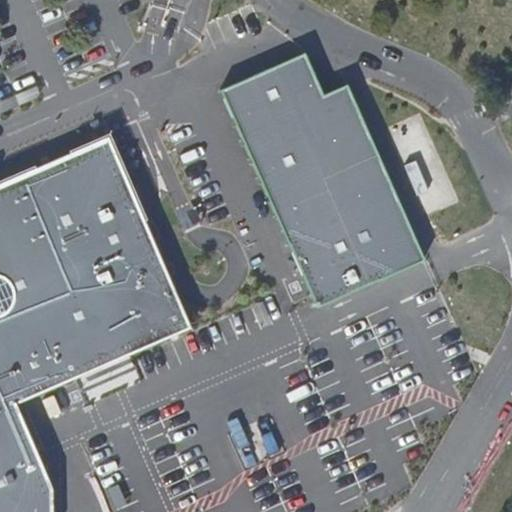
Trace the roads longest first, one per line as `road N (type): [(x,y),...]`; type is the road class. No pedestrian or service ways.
road 1 (unknown): [(305,325),(349,379),(396,491)]
road 2 (unknown): [(244,352),(327,511)]
road 3 (unknown): [(176,382),(239,511)]
road 4 (unknown): [(389,290),(511,216)]
road 5 (unknown): [(111,412),(63,436),(57,458),(74,511)]
road 6 (unknown): [(389,290),(445,409)]
